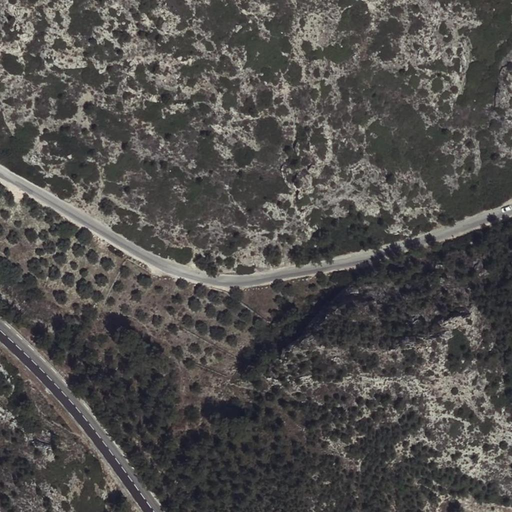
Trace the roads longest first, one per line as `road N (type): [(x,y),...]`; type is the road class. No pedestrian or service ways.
road 1 (unclassified): [(0,172),(144,258),(223,281),(373,258),(511,209)]
road 2 (tertiary): [(0,328),(61,390),(154,511)]
